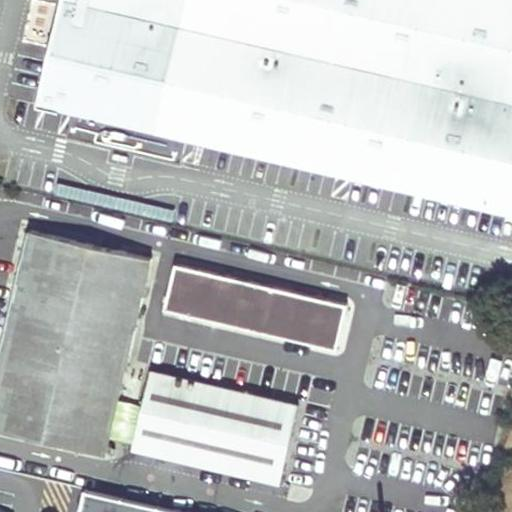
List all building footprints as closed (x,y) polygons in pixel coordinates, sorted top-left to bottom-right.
[(511,101),(81,0),(60,0),(35,104),(279,162),(305,168),(483,210),(511,216),(511,101)] [(511,0),(81,0),(511,101),(511,0)] [(305,168),(280,162),(276,177),(291,180),(287,200),(297,202),(305,168)] [(483,210),(305,168),(297,202),(293,221),(388,243),(470,263),(483,210)] [(0,431),(106,456),(151,259),(30,230),(0,359),(0,431)] [(337,350),(348,305),(175,264),(165,309),(337,350)] [(280,485),(298,407),(151,372),(133,449),(280,485)] [(187,511),(86,488),(80,511),(187,511)]
